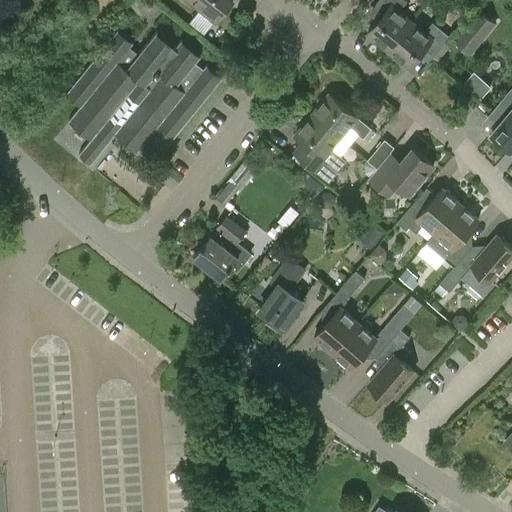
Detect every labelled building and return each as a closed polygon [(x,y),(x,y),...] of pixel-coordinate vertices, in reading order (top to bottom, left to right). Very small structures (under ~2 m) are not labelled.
[(190,0),(216,20),(232,0),(190,0)] [(411,22),(398,11),(407,0),(377,0),(368,12),(378,20),(368,32),(389,49),(411,22)] [(423,31),(411,22),(389,49),(410,66),(420,54),(428,61),(450,36),(432,21),(423,31)] [(114,33),(69,90),(83,102),(71,117),(94,135),(79,154),(91,163),(118,130),(141,148),(152,133),(168,145),(219,81),(195,61),(198,58),(179,42),(173,50),(154,34),(139,53),(114,33)] [(475,69),(465,80),(484,97),(493,86),(475,69)] [(511,112),(490,136),(499,143),(504,143),(511,149),(511,148),(511,90),(501,103),(511,112)] [(329,93),(312,114),(340,137),(349,125),(363,137),(371,127),(357,116),(329,93)] [(295,135),(301,140),(292,152),(316,171),(317,171),(329,181),(347,160),(331,147),(340,137),(312,114),(295,135)] [(367,160),(369,161),(377,168),(384,159),(394,147),(385,138),(367,160)] [(377,168),(371,177),(369,178),(389,195),(399,184),(410,194),(432,168),(410,150),(395,168),(384,159),(377,168)] [(369,161),(365,165),(365,172),(371,177),(377,168),(369,161)] [(242,185),(255,169),(248,163),(235,180),(242,185)] [(228,200),(239,186),(231,179),(222,190),(221,190),(215,197),(231,210),(234,205),(228,200)] [(442,187),(436,195),(427,187),(398,221),(407,229),(409,226),(416,232),(424,223),(434,232),(435,233),(461,203),(442,187)] [(435,233),(434,232),(426,241),(454,265),(472,244),(472,227),(479,219),(461,203),(435,233)] [(217,228),(212,235),(211,234),(193,256),(221,278),(230,266),(237,272),(252,252),(239,241),(247,230),(227,214),(216,227),(217,228)] [(454,265),(440,283),(447,289),(449,291),(461,277),(483,296),(495,282),(492,280),(511,256),(511,247),(497,234),(489,244),(481,252),(472,244),(454,265)] [(302,300),(290,290),(306,268),(288,255),(268,281),(275,286),(259,309),(270,316),(266,322),(276,330),(281,324),(283,326),(302,300)] [(321,309),(323,326),(314,336),(318,339),(318,343),(322,343),(333,352),(358,322),(341,307),(347,300),(346,299),(365,277),(356,269),(321,309)] [(440,283),(436,289),(443,294),(447,289),(440,283)] [(358,322),(333,352),(344,362),(343,365),(347,364),(351,368),(360,357),(376,357),(403,326),(402,326),(415,311),(405,302),(375,337),(358,322)] [(376,357),(378,372),(368,383),(372,386),(372,389),(376,389),(388,400),(414,370),(402,360),(410,350),(402,343),(411,333),(403,326),(376,357)] [(455,373),(468,360),(457,348),(444,360),(455,373)]
